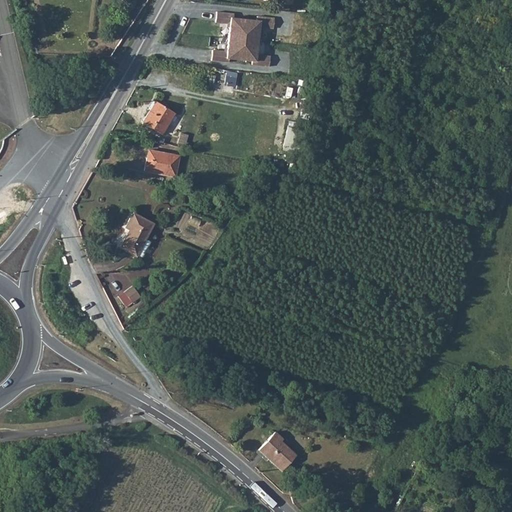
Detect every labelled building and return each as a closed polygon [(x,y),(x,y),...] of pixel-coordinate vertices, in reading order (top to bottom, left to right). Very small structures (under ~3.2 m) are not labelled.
[(233,14),(216,12),(215,22),(229,24),(226,51),(211,50),(210,60),(227,62),(228,58),(251,61),(251,65),(268,67),(269,56),(255,55),(258,27),(272,29),(273,18),(256,16),(256,20),(232,18),(233,14)] [(222,84),(224,76),(209,74),(207,81),(215,83),(222,84)] [(306,83),(300,81),(297,94),(303,96),(306,83)] [(161,134),(174,113),(155,101),(142,122),(161,134)] [(294,152),(300,128),(288,125),(282,150),(294,152)] [(186,135),(180,133),(178,142),(184,143),(186,135)] [(150,150),(148,158),(146,158),(144,170),(174,176),(178,155),(150,150)] [(135,256),(152,223),(132,212),(124,227),(128,229),(119,247),(135,256)] [(140,296),(132,286),(124,292),(131,302),(140,296)] [(131,302),(124,292),(117,296),(125,307),(131,302)] [(279,440),(281,439),(274,431),(257,449),(280,470),(295,455),(279,440)] [(423,475),(427,466),(420,462),(416,471),(423,475)] [(291,474),(281,492),(283,493),(291,495),(300,479),(291,474)] [(353,492),(340,487),(337,492),(351,497),(353,492)] [(486,511),(488,508),(467,499),(463,509),(468,511),(486,511)]
